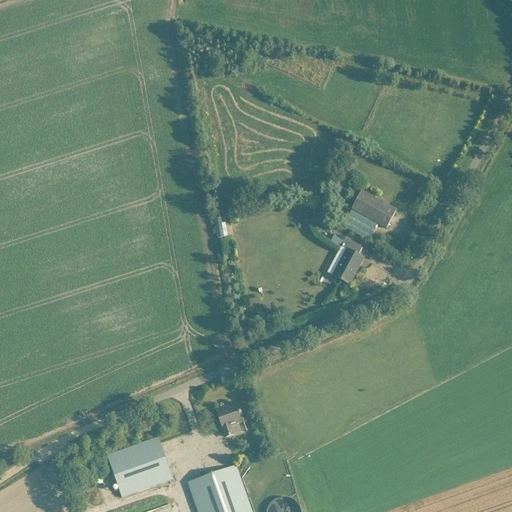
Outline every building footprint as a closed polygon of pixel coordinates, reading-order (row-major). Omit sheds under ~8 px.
[(397,210),(362,191),(352,210),(354,211),(345,228),(371,243),(380,226),(387,229),(397,210)] [(350,285),(363,260),(363,259),(358,256),(363,248),(346,239),(341,247),(347,250),(333,276),(350,285)] [(216,410),(223,429),(226,438),(234,435),(231,426),(243,421),(238,405),(229,408),(228,406),(216,410)] [(173,480),(160,443),(158,438),(107,456),(122,498),(173,480)] [(252,511),(237,466),(188,483),(197,511),(252,511)]
